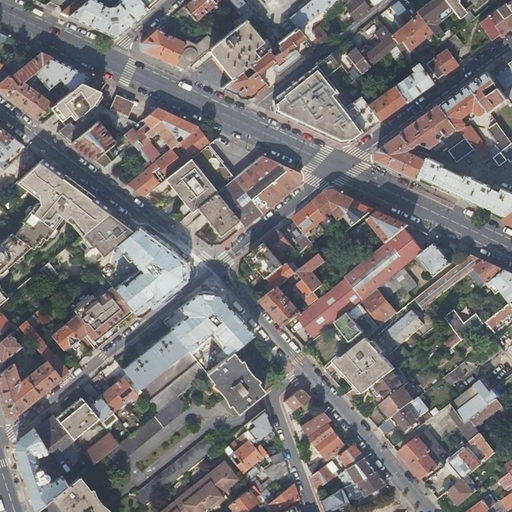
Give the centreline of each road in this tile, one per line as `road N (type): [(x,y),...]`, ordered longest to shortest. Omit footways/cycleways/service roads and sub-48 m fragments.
road 1 (residential): [(212,268),(0,441)]
road 2 (residential): [(0,110),(212,268)]
road 3 (residential): [(511,40),(339,165)]
road 4 (residential): [(392,0),(239,120)]
road 5 (secondary): [(511,247),(339,165)]
road 6 (residential): [(305,370),(417,500)]
road 7 (residential): [(339,165),(212,268)]
road 8 (residential): [(313,511),(272,400),(305,370)]
road 9 (secondary): [(239,120),(104,59)]
road 10 (residential): [(212,268),(305,370)]
